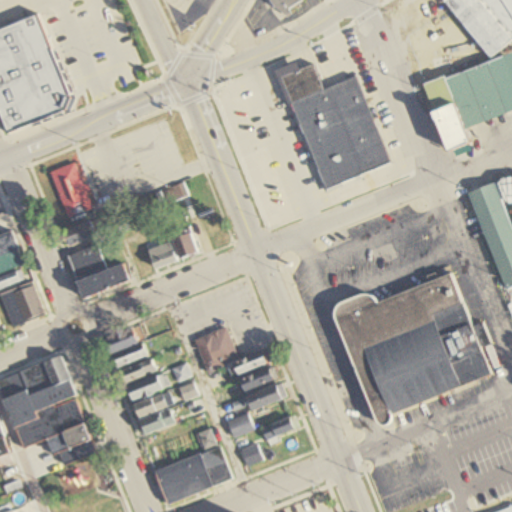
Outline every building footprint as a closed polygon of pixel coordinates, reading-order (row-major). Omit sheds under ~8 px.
[(304,0),(284,13),(277,8),(272,2),(271,0),(304,0)] [(511,0),(442,0),(488,55),(511,40),(511,32),(510,30),(511,28),(511,0)] [(0,119),(5,132),(67,107),(70,94),(36,10),(0,24),(0,119)] [(419,81),(444,149),(467,141),(462,126),(511,108),(511,54),(511,52),(444,77),(443,73),(419,81)] [(283,77),(330,189),(391,163),(356,78),(326,91),(315,64),(283,77)] [(75,164),(83,185),(88,183),(91,191),(87,193),(93,209),(68,218),(51,173),(75,164)] [(465,193),(502,288),(511,284),(511,232),(492,182),(465,193)] [(456,271),(386,300),(383,295),(379,293),(375,292),(369,292),(349,301),(345,304),(343,309),(343,315),(385,418),(389,422),(395,422),(399,420),(401,417),(401,412),(498,371),(456,271)]
